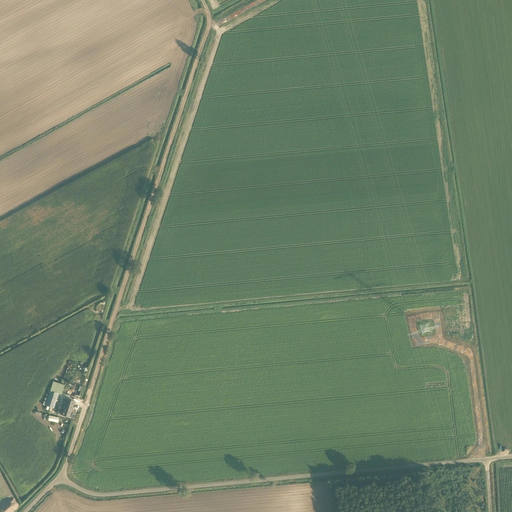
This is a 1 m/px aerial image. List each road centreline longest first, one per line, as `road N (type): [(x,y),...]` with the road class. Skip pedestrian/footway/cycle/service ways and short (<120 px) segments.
road 1 (unclassified): [(60,477),(103,495),(487,459)]
road 2 (track): [(200,0),(208,15),(203,42),(86,405)]
